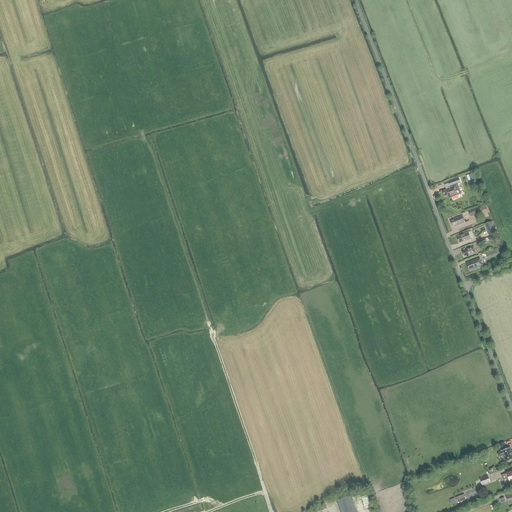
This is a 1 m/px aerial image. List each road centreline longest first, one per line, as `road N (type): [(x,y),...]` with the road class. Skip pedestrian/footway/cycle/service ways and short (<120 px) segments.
road 1 (unclassified): [(511,408),(355,0)]
road 2 (track): [(407,0),(442,77),(511,53)]
